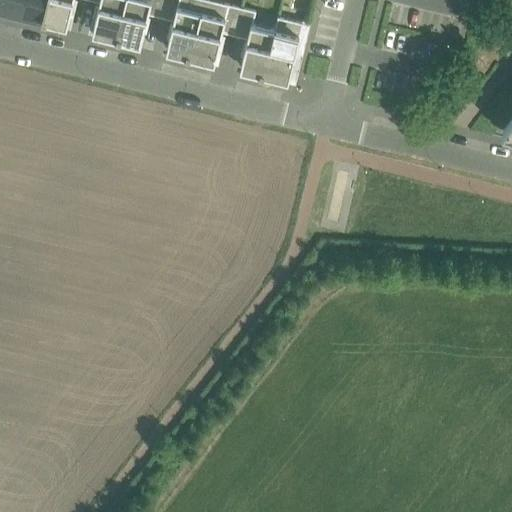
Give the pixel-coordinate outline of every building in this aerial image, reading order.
[(0,0),(0,7),(21,13),(23,0),(0,0)] [(46,0),(23,0),(21,13),(42,18),(46,0)] [(46,0),(42,18),(67,24),(73,0),(46,0)] [(125,0),(94,0),(100,1),(99,4),(93,31),(117,36),(125,0)] [(161,16),(165,0),(125,0),(117,36),(141,42),(147,16),(148,16),(148,13),(161,16)] [(204,0),(165,0),(161,16),(174,19),(173,22),(167,49),(191,54),(204,0)] [(242,6),(216,0),(204,0),(191,54),(215,60),(221,34),(222,34),(222,31),(235,34),(242,6)] [(240,67),(265,73),(279,15),(278,15),(274,28),(253,23),(256,10),(242,6),(235,34),(247,37),(247,40),(240,67)] [(307,22),(279,15),(265,73),(289,78),(296,49),(301,50),(300,53),(301,53),(308,22),(307,22)] [(511,118),(502,131),(508,132),(511,132),(511,118)]
